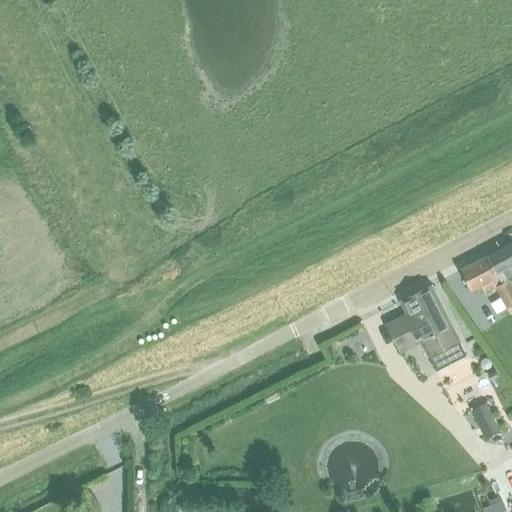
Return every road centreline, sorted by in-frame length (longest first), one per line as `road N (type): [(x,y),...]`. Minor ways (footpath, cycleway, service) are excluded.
road 1 (unclassified): [(0,479),(298,327)]
road 2 (residential): [(298,327),(511,221)]
road 3 (track): [(0,426),(145,383),(208,374)]
